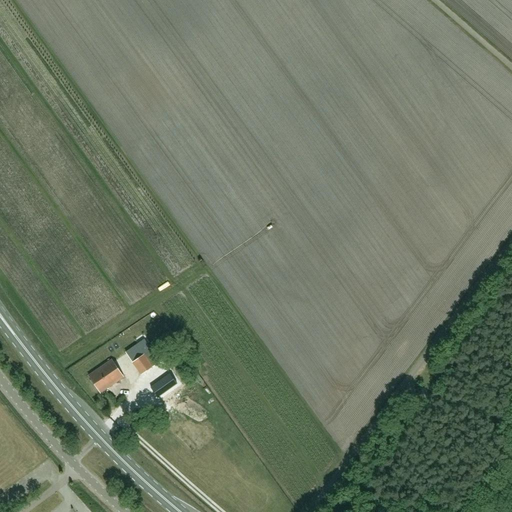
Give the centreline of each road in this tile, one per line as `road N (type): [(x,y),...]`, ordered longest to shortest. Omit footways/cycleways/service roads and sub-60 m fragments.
road 1 (unclassified): [(308,511),(511,241)]
road 2 (primary): [(180,511),(76,411),(3,320)]
road 3 (unclassified): [(125,511),(0,378)]
